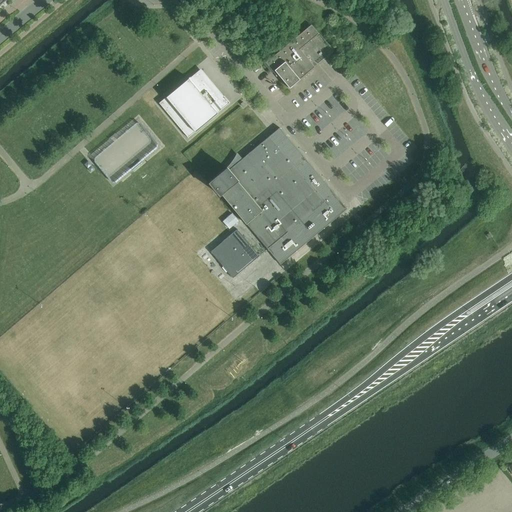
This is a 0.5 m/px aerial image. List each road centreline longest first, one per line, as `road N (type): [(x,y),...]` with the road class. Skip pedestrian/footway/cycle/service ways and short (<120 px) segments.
road 1 (secondary): [(511,287),(187,511)]
road 2 (residential): [(347,196),(180,0)]
road 3 (tertiary): [(511,124),(451,0)]
road 4 (residential): [(401,511),(511,439)]
